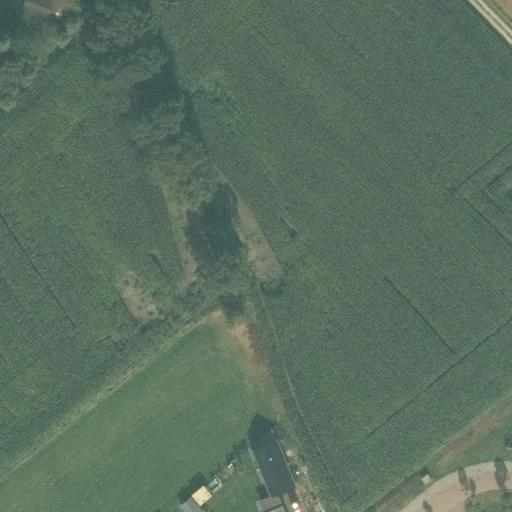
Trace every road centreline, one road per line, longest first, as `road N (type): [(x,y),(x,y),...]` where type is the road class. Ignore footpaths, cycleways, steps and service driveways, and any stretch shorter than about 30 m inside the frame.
road 1 (residential): [(262,388),(414,258)]
road 2 (residential): [(414,258),(511,366)]
road 3 (residential): [(321,156),(414,258)]
road 4 (residential): [(414,258),(511,174)]
